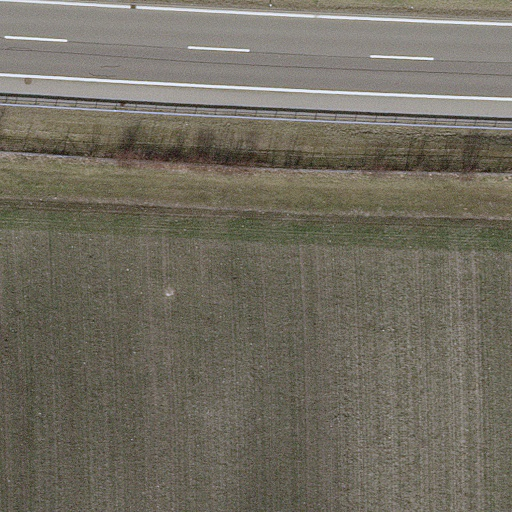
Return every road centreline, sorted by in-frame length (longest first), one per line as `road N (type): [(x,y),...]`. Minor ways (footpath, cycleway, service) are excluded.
road 1 (track): [(0,181),(511,208)]
road 2 (motorway): [(0,36),(511,62)]
